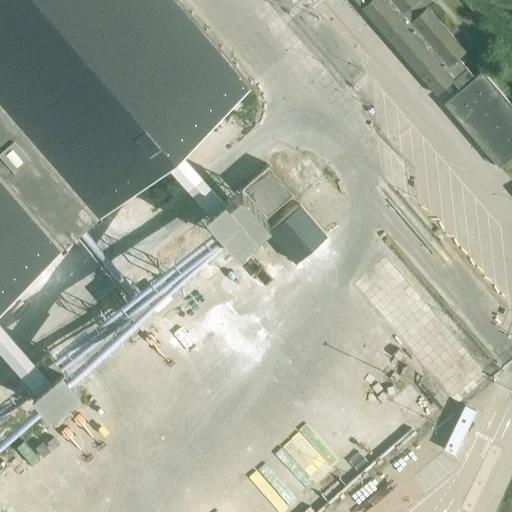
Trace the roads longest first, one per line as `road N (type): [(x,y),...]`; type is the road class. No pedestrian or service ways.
road 1 (unknown): [(372,193),(176,477),(162,511)]
road 2 (unknown): [(511,256),(465,171),(318,0)]
road 3 (unknown): [(106,252),(297,100)]
road 4 (unknown): [(511,350),(372,193)]
road 5 (unknown): [(106,252),(0,131)]
road 6 (unknown): [(0,358),(106,252)]
road 7 (unknown): [(500,434),(403,511)]
road 8 (unknown): [(297,100),(225,0)]
